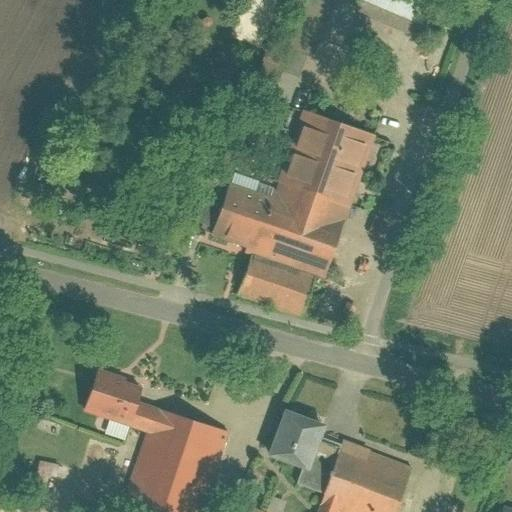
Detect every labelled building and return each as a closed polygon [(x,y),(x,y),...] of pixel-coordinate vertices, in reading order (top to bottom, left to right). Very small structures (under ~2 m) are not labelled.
[(352,0),(418,25),(427,0),(352,0)] [(275,72),(291,78),(302,53),(266,37),(252,67),(239,62),(232,77),(266,92),(275,72)] [(369,138),(297,112),(269,188),(223,171),(201,232),(318,275),(369,138)] [(197,223),(202,208),(187,204),(183,219),(197,223)] [(303,279),(245,262),(237,288),(295,304),(303,279)] [(138,383),(92,369),(77,416),(139,435),(115,510),(122,511),(201,511),(227,433),(132,403),(138,383)] [(325,424),(283,408),(264,454),(307,471),(325,424)] [(386,511),(402,467),(337,444),(314,511),(261,511),(252,509),(250,511),(325,511),(326,508),(337,511),(386,511)] [(511,469),(511,450),(503,463),(511,469)] [(52,476),(55,464),(33,459),(27,484),(42,488),(46,475),(52,476)]
